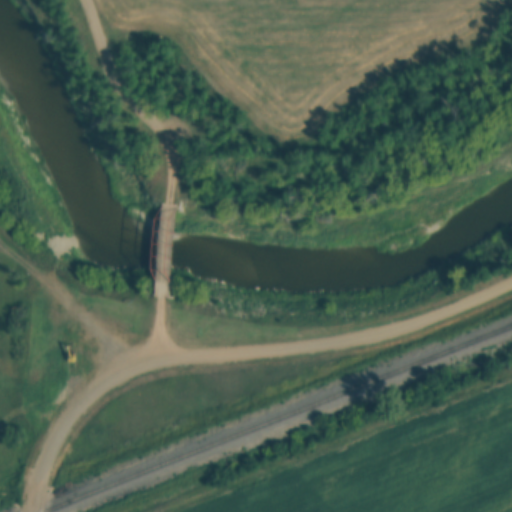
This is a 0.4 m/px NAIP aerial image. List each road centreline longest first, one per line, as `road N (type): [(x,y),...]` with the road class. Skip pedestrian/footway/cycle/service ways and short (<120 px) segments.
road 1 (residential): [(34,511),(41,472),(65,426),(129,371),(332,348),(511,288)]
road 2 (residential): [(170,199),(178,161),(103,53),(84,0)]
